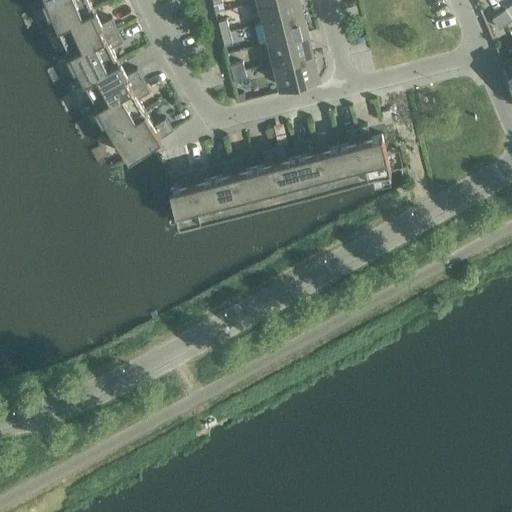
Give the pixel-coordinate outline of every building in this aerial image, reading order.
[(48,0),(59,24),(93,9),(89,0),(48,0)] [(302,13),(298,0),(264,0),(261,1),(266,22),(302,13)] [(505,7),(498,12),(505,22),(511,18),(505,7)] [(100,23),(93,9),(59,24),(71,51),(118,29),(112,17),(100,23)] [(505,22),(498,12),(491,16),(499,27),(505,22)] [(307,33),(302,13),(266,22),(271,40),(271,42),(307,33)] [(219,21),(222,33),(230,31),(227,19),(219,21)] [(123,41),(118,29),(71,51),(84,78),(118,60),(111,47),(123,41)] [(233,43),(230,31),(222,33),(225,45),(233,43)] [(312,52),(307,33),(271,42),(271,40),(264,42),(269,65),(276,63),(276,61),(312,52)] [(318,78),(312,52),(276,61),(276,63),(282,87),(284,87),(283,83),(316,75),(317,78),(318,78)] [(511,56),(503,62),(511,84),(511,56)] [(126,74),(118,60),(84,78),(99,104),(144,79),(138,68),(126,74)] [(230,65),(232,72),(245,69),(243,61),(230,65)] [(247,77),(245,69),(232,72),(234,80),(247,77)] [(150,91),(144,79),(99,104),(113,130),(146,111),(138,97),(150,91)] [(154,124),(146,111),(113,130),(130,157),(173,129),(166,117),(154,124)] [(367,124),(357,126),(369,176),(391,171),(382,134),(371,137),(367,124)] [(369,176),(357,126),(346,129),(350,142),(339,145),(348,182),(369,176)] [(325,134),(315,137),(327,187),(348,182),(339,145),(329,148),(325,134)] [(327,187),(315,137),(304,140),(308,153),(297,155),(307,192),(327,187)] [(284,145),(273,148),(286,198),(307,192),(297,155),(287,158),(284,145)] [(286,198),(273,148),(262,150),(266,163),(255,166),(265,203),(286,198)] [(242,155),(231,158),(244,208),(265,203),(255,166),(245,169),(242,155)] [(244,208),(231,158),(221,161),(224,174),(213,176),(223,213),(244,208)] [(200,166),(189,169),(202,219),(223,213),(213,176),(203,179),(200,166)] [(202,219),(189,169),(179,171),(182,184),(170,187),(180,224),(202,219)]
